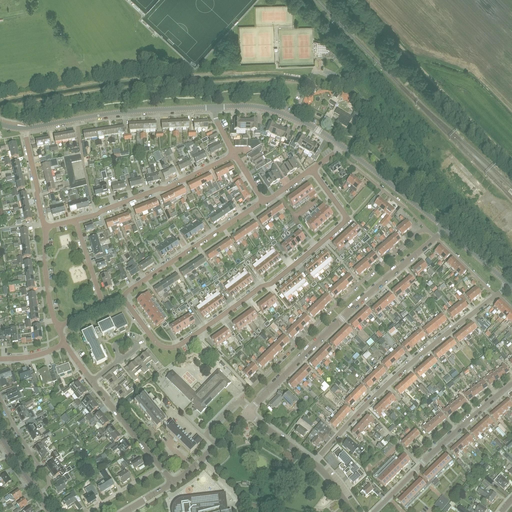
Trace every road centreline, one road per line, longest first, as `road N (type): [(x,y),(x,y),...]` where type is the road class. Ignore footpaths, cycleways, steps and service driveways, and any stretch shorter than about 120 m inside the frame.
road 1 (residential): [(123,298),(156,343),(173,348),(270,284),(348,219),(311,169)]
road 2 (residential): [(238,399),(424,227)]
road 3 (residential): [(250,410),(430,233)]
road 4 (residential): [(313,462),(366,402),(496,295)]
road 5 (tertiary): [(24,128),(211,107)]
road 6 (residential): [(374,511),(511,383)]
road 7 (residential): [(74,219),(166,188),(233,154)]
road 8 (residential): [(123,298),(263,200)]
road 9 (tertiary): [(437,222),(342,145)]
